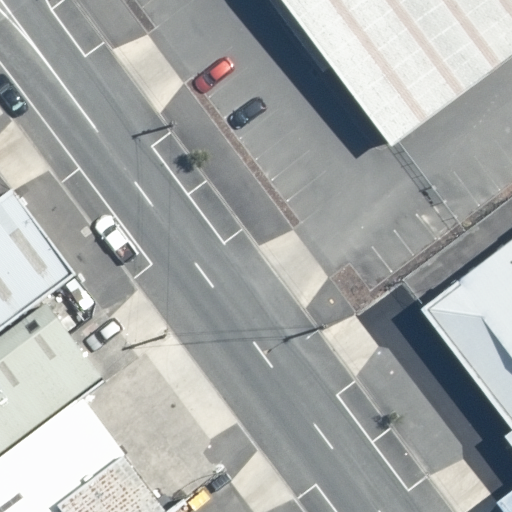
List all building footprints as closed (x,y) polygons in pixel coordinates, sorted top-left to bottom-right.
[(511,10),(511,0),(262,0),(352,128),(511,10)] [(0,304),(47,269),(0,206),(0,304)] [(511,511),(511,244),(423,312),(511,428),(511,437),(507,441),(511,446),(511,498),(500,507),(504,511),(511,511)] [(0,417),(74,362),(23,294),(0,311),(0,417)] [(0,417),(0,511),(127,511),(138,504),(46,383),(0,417)]
